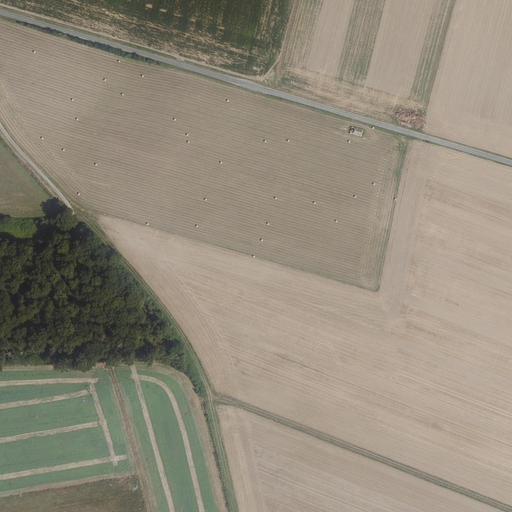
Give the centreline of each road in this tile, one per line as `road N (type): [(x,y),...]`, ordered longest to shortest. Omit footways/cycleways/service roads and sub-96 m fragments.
road 1 (unclassified): [(511,162),(0,12)]
road 2 (track): [(0,121),(72,211),(82,304),(127,416),(152,511)]
